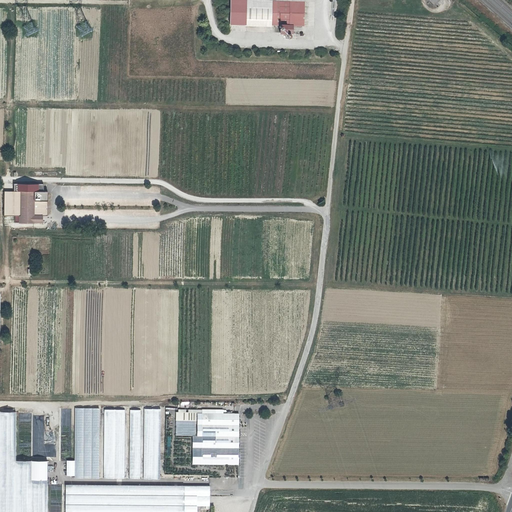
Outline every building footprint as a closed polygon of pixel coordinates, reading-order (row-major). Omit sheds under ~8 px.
[(303,0),(230,0),(230,25),(271,26),(271,25),(280,25),(280,33),(283,33),(293,34),(294,25),(303,25),(303,0)] [(32,22),(23,26),(28,36),(37,31),(32,22)] [(35,192),(43,192),(43,184),(15,184),(15,192),(21,192),(21,216),(16,216),(16,223),(42,223),(42,215),(35,215),(35,192)] [(21,192),(15,192),(5,192),(5,216),(16,216),(21,216),(21,192)] [(47,215),(47,192),(43,192),(35,192),(35,215),(42,215),(47,215)] [(156,222),(151,226),(154,231),(160,226),(156,222)] [(74,408),(74,460),(66,460),(66,476),(74,476),(74,478),(99,478),(99,408),(74,408)] [(106,409),(105,478),(126,478),(127,410),(106,409)] [(130,410),(130,478),(140,478),(141,410),(130,410)] [(160,410),(144,410),(143,479),(159,479),(160,410)] [(202,410),(190,410),(190,412),(196,412),(196,424),(198,424),(198,428),(198,436),(198,448),(202,448),(203,413),(202,413),(202,410)] [(15,412),(0,412),(0,511),(47,511),(48,460),(14,459),(15,412)] [(196,424),(196,412),(190,412),(187,412),(180,412),(177,412),(176,435),(194,435),(195,436),(196,424)] [(235,425),(235,413),(203,413),(202,448),(239,448),(239,425),(235,425)] [(198,448),(198,436),(195,436),(194,435),(193,464),(202,464),(202,448),(198,448)] [(239,448),(202,448),(202,464),(239,464),(239,448)] [(198,488),(65,488),(64,511),(198,511),(198,506),(198,488)] [(198,488),(198,506),(211,506),(211,489),(198,488)]
